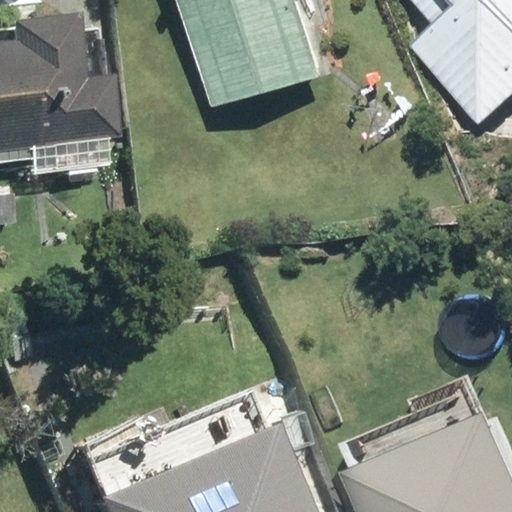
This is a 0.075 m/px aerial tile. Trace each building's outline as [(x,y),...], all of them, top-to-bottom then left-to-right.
[(186,0),(221,110),(328,77),(303,0),(186,0)] [(511,0),(417,0),(441,27),(418,47),(485,125),(511,100),(511,0)] [(2,46),(0,46),(0,165),(29,162),(27,152),(112,142),(104,79),(74,83),(66,22),(0,30),(2,46)] [(7,198),(0,198),(0,229),(9,228),(7,198)] [(167,240),(172,272),(230,263),(225,231),(167,240)]
